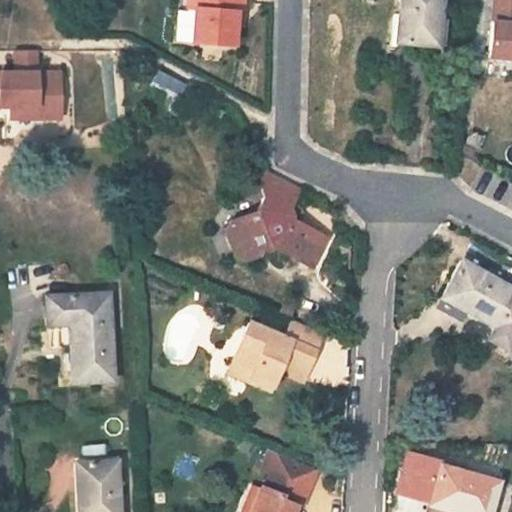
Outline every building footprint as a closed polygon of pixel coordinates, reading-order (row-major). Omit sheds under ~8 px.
[(174,8),(172,40),(237,45),(239,0),(181,0),(181,8),(174,8)] [(435,45),(439,0),(399,0),(397,15),(393,14),(389,45),(394,46),(394,41),(435,45)] [(511,0),(492,0),(487,57),(511,59),(511,0)] [(6,119),(60,119),(60,65),(40,65),(40,47),(10,47),(10,67),(0,67),(0,107),(6,108),(6,119)] [(273,243),(275,248),(312,267),(326,238),(290,220),(291,217),(289,209),(299,188),(265,171),(259,182),(264,197),(255,212),(230,221),(224,233),(233,255),(244,261),(257,255),(260,249),(273,243)] [(463,259),(461,263),(511,290),(511,278),(507,276),(504,281),(463,259)] [(511,338),(511,290),(461,263),(442,298),(494,327),(487,340),(506,350),(511,338)] [(70,383),(110,381),(106,295),(43,298),(45,326),(55,326),(57,349),(68,348),(70,383)] [(307,366),(321,334),(290,321),(283,339),(246,323),(229,364),(249,373),(247,377),(270,387),(276,373),(283,356),(307,366)] [(300,383),(307,366),(283,356),(276,373),(300,383)] [(247,377),(249,373),(229,364),(224,374),(245,383),(247,377)] [(267,393),(270,387),(247,377),(245,383),(267,393)] [(292,511),(295,506),(299,507),(308,487),(315,471),(268,451),(261,469),(270,473),(264,488),(259,486),(248,511),(292,511)] [(117,511),(115,462),(74,464),(76,511),(117,511)] [(489,511),(497,483),(440,466),(429,505),(453,511),(489,511)] [(239,511),(248,511),(259,486),(252,483),(239,511)]
